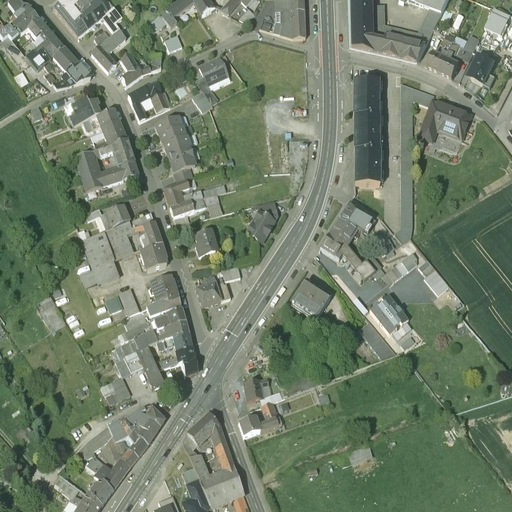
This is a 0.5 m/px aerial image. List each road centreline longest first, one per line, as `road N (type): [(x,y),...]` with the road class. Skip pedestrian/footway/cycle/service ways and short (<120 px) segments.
road 1 (residential): [(209,379),(119,101),(31,0)]
road 2 (secondary): [(209,379),(316,203),(329,135),(329,55)]
road 3 (residential): [(329,55),(419,73),(461,96),(499,131)]
road 4 (secondary): [(124,511),(209,379)]
road 5 (secondary): [(209,379),(258,511)]
